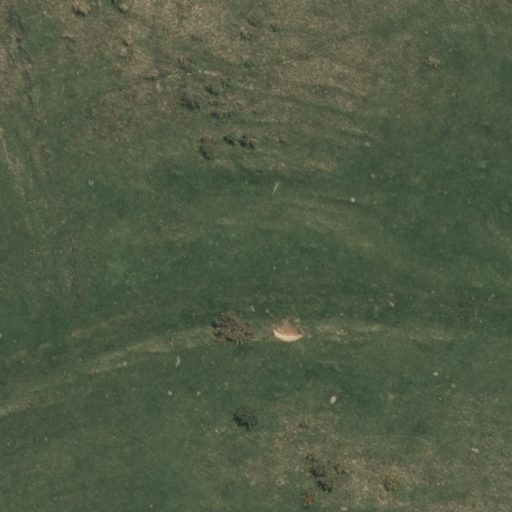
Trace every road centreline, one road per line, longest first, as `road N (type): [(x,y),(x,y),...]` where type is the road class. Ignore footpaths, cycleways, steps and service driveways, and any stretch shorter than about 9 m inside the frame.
road 1 (track): [(0,375),(200,288),(281,283),(511,313)]
road 2 (track): [(0,59),(78,340)]
